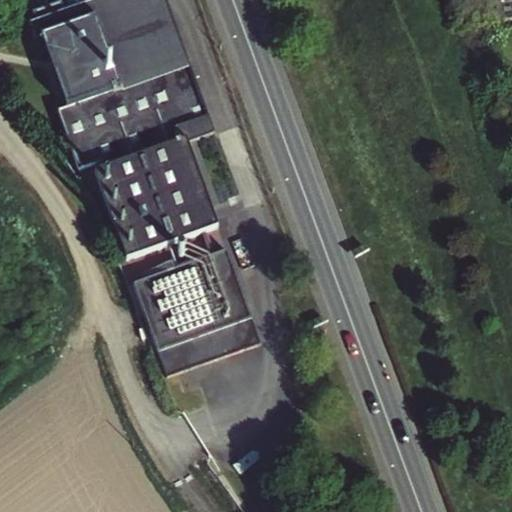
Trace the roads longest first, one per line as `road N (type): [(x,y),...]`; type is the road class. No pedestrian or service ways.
road 1 (primary): [(422,511),(234,0)]
road 2 (residential): [(0,123),(71,215),(148,423),(206,511)]
